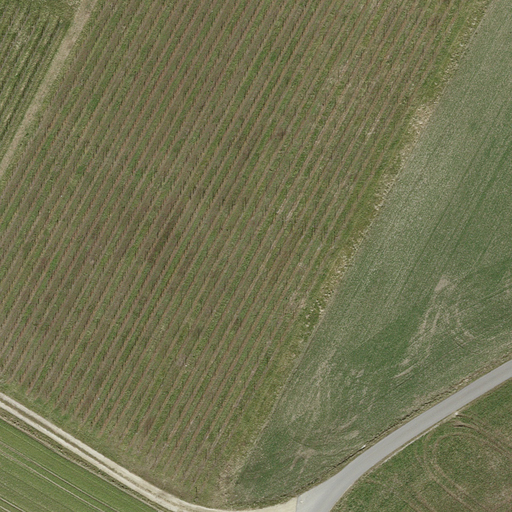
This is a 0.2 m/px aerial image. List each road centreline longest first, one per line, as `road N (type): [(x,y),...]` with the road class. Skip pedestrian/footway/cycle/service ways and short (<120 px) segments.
road 1 (track): [(315,511),(334,484),(511,369)]
road 2 (track): [(195,511),(0,400)]
